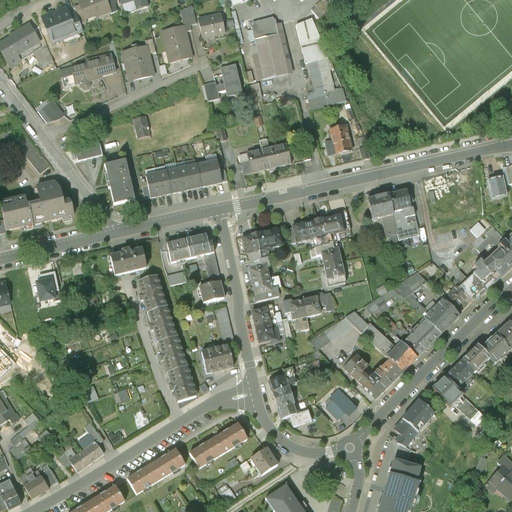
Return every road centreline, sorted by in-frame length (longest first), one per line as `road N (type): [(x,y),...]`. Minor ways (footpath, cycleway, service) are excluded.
road 1 (tertiary): [(511,145),(218,210)]
road 2 (residential): [(257,395),(206,406),(30,511)]
road 3 (residential): [(511,289),(349,447)]
road 4 (residential): [(257,395),(218,210)]
road 5 (residential): [(108,236),(99,212),(0,89)]
road 6 (residential): [(349,447),(295,449),(274,436),(257,395)]
